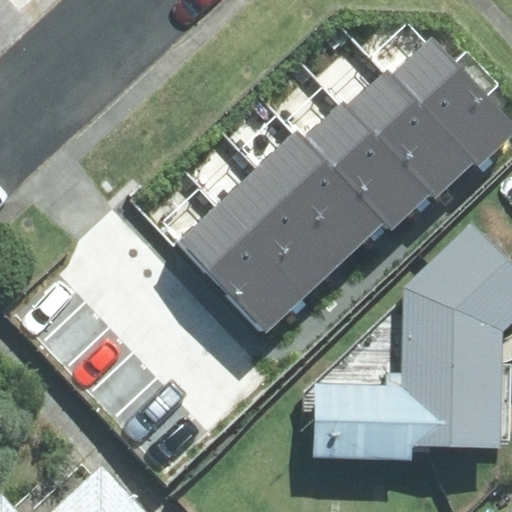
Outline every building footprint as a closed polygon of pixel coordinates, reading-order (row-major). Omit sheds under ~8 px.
[(511,122),(432,37),(390,76),(474,163),(477,168),(511,135),(511,122)] [(434,201),(474,163),(390,76),(386,72),(346,110),(428,195),(434,201)] [(388,232),(428,195),(346,110),(339,105),(301,140),(381,224),(388,232)] [(294,134),(258,167),(344,259),(381,224),(301,140),(294,134)] [(303,298),(344,259),(258,167),(216,206),(303,298)] [(265,334),(303,298),(216,206),(176,243),(265,334)] [(511,270),(470,225),(405,287),(403,298),(317,381),(314,458),(411,458),(412,446),(501,448),(501,439),(510,439),(511,358),(511,270)] [(0,493),(0,511),(145,511),(103,466),(92,476),(82,465),(52,493),(41,482),(14,508),(0,493)]
